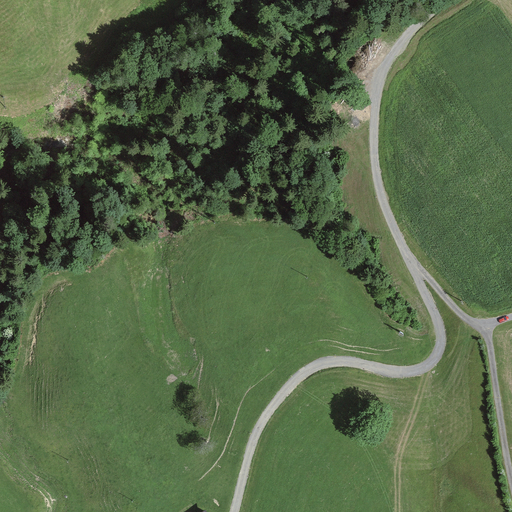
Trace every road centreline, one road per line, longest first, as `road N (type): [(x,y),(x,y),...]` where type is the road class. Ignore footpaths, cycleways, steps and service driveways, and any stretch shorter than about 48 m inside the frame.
road 1 (residential): [(235,511),(256,433),(297,377),(346,361),(417,370),(438,352),(436,316),(380,192),(373,129),(387,63),(444,0)]
road 2 (track): [(511,463),(487,327),(461,313),(410,262)]
